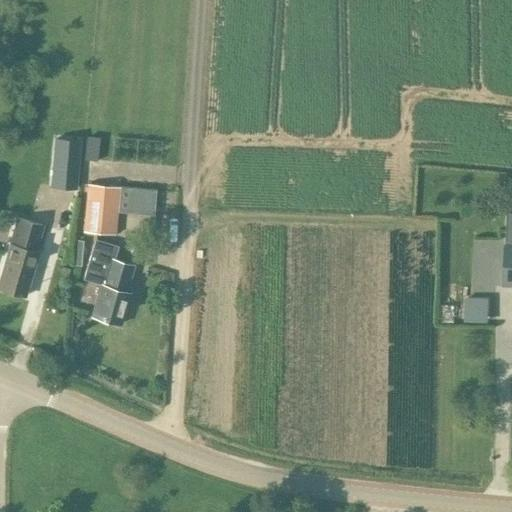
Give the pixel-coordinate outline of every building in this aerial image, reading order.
[(99,137),(87,135),(84,159),(97,160),(99,137)] [(79,141),(55,139),(52,185),(75,187),(79,141)] [(88,184),(84,233),(116,235),(118,212),(153,215),(155,190),(120,186),(88,184)] [(511,211),(507,212),(503,285),(511,285),(511,211)] [(10,243),(0,277),(0,288),(25,296),(38,251),(36,251),(43,225),(18,218),(11,243),(10,243)] [(101,284),(92,315),(121,324),(130,292),(127,291),(135,265),(115,259),(119,245),(95,238),(83,279),(101,284)] [(463,294),(462,318),(487,319),(488,295),(463,294)]
